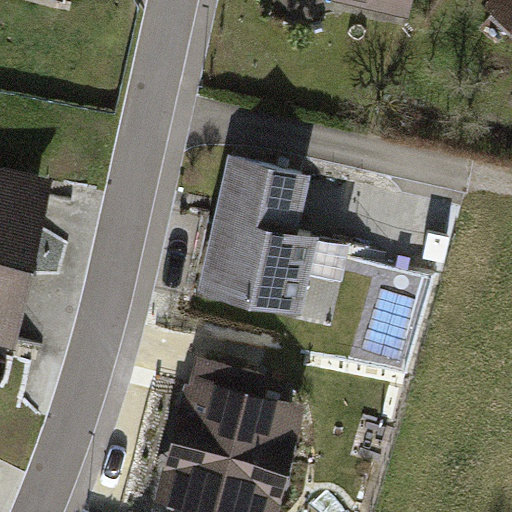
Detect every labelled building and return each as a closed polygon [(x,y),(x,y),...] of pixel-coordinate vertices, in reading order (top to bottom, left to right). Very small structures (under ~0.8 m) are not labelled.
[(407,0),(334,0),(404,15),(407,0)] [(511,0),(481,0),(476,6),(511,34),(511,0)] [(310,167),(228,148),(197,285),(300,309),(318,232),(296,227),(310,167)] [(42,174),(0,165),(0,339),(8,341),(42,174)] [(258,373),(188,354),(150,495),(215,511),(267,511),(297,405),(253,393),(258,373)]
